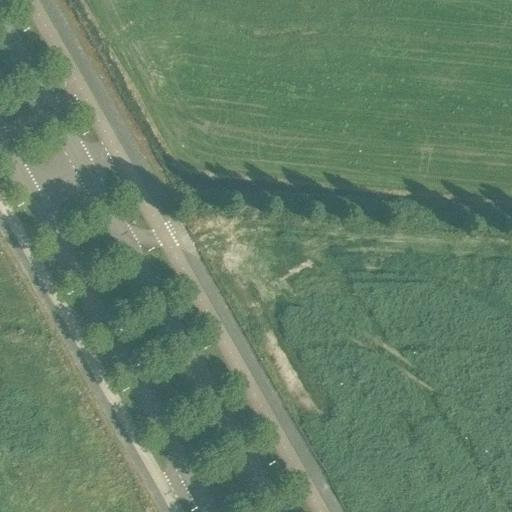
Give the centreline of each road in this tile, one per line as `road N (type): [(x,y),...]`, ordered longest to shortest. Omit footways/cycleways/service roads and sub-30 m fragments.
road 1 (unclassified): [(280,511),(85,166)]
road 2 (unclassified): [(32,196),(210,511)]
road 3 (unknown): [(479,511),(336,244)]
road 4 (unknown): [(312,241),(302,276),(422,511)]
road 5 (unknown): [(336,244),(511,259)]
road 6 (unclassified): [(85,166),(0,15)]
road 7 (unknown): [(165,240),(207,229),(312,241)]
